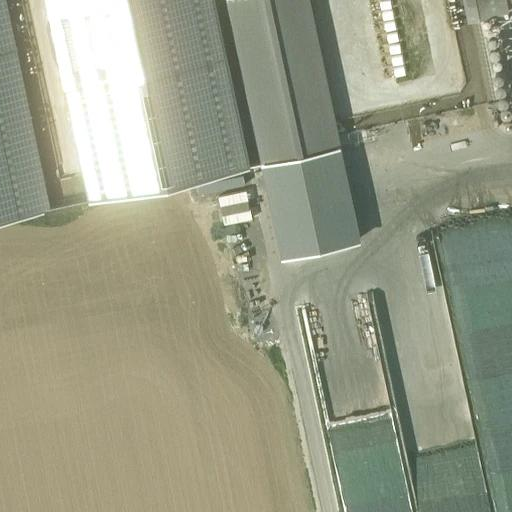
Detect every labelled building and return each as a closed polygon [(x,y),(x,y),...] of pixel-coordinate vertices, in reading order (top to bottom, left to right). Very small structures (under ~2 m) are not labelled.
[(0,0),(0,219),(49,211),(9,0),(0,0)] [(49,0),(87,198),(250,167),(218,0),(49,0)] [(505,0),(467,0),(471,20),(508,12),(505,0)] [(397,94),(425,92),(424,74),(396,76),(397,94)] [(345,411),(354,410),(347,360),(318,364),(328,439),(348,436),(345,411)] [(390,451),(396,511),(450,511),(453,511),(446,445),(390,451)]
